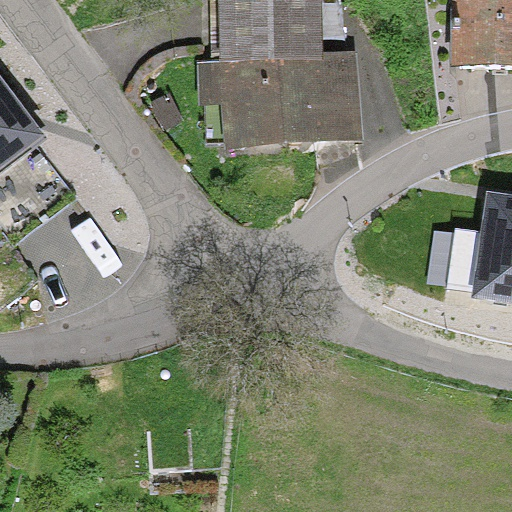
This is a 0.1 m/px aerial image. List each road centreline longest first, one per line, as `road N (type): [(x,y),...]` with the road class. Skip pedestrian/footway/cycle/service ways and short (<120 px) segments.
road 1 (residential): [(216,290),(13,0)]
road 2 (residential): [(246,275),(373,184),(511,131)]
road 3 (residential): [(246,275),(373,346),(511,384)]
road 4 (residential): [(0,357),(124,334),(216,290)]
